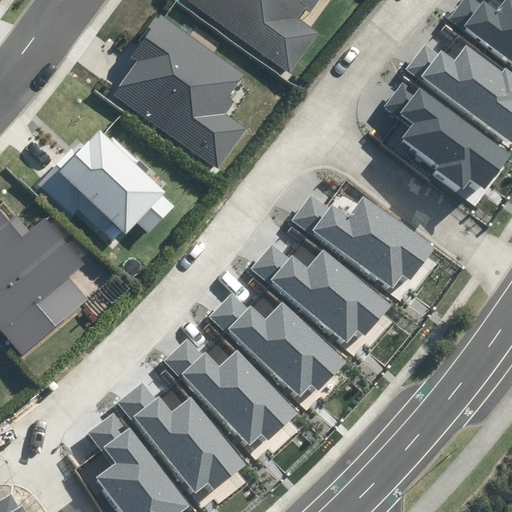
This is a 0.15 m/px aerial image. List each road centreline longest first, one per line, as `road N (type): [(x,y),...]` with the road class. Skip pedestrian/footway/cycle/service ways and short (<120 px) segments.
road 1 (residential): [(15,444),(159,306),(316,124)]
road 2 (tertiary): [(345,511),(381,481),(511,313)]
road 3 (residential): [(316,124),(511,270)]
road 4 (residential): [(316,124),(420,0)]
